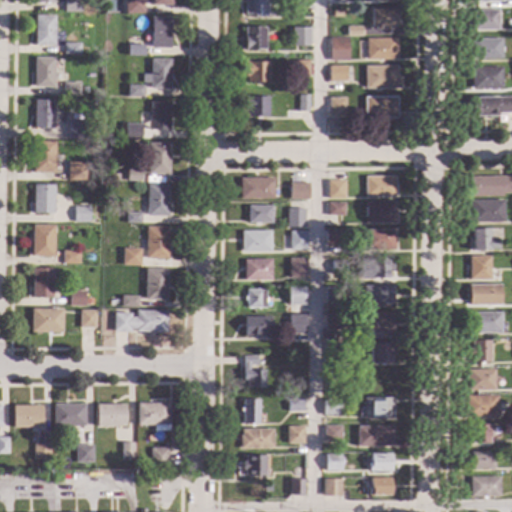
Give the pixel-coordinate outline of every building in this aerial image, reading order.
[(79,0),(79,13),(63,12),(63,0),(79,0)] [(141,0),(141,14),(123,13),(123,0),(141,0)] [(267,0),(267,15),(264,15),(264,17),(253,16),(253,15),(243,15),(243,0),(267,0)] [(309,0),(309,8),(292,8),(292,0),(309,0)] [(498,30),(471,30),(471,8),(498,9),(498,30)] [(396,23),(394,23),(394,27),(379,27),(379,29),(373,29),(373,27),(369,27),(369,9),(396,9),(396,23)] [(53,45),(33,45),(33,15),(53,15),(53,45)] [(168,48),(149,48),(149,43),(140,43),(140,32),(149,33),(149,17),(168,17),(168,48)] [(360,36),(345,36),(345,25),(360,25),(360,36)] [(263,50),(242,50),(243,27),(263,27),(263,50)] [(308,46),(291,46),(291,27),(309,27),(308,46)] [(346,61),(328,61),(328,37),(347,37),(346,61)] [(501,59),(470,58),(471,38),(501,39),(501,59)] [(395,59),(364,59),(364,39),(395,39),(395,59)] [(63,43),(79,43),(79,54),(62,54),(63,43)] [(142,56),(125,55),(125,44),(142,45),(142,56)] [(52,88),(32,87),(33,57),(53,58),(52,88)] [(167,89),(148,89),(148,59),(168,59),(167,89)] [(308,76),(291,75),(292,60),(308,60),(308,76)] [(267,82),(260,82),(260,84),(255,84),(255,82),(245,82),(246,76),(243,76),(243,61),(267,62),(267,82)] [(344,82),(328,81),(328,65),(345,66),(344,82)] [(500,89),(471,89),(471,65),(501,65),(500,89)] [(395,77),(399,77),(399,89),(362,88),(363,66),(395,66),(395,77)] [(78,83),(78,96),(61,95),(62,82),(78,83)] [(141,97),(125,97),(126,84),(141,84),(141,97)] [(308,111),(297,111),(297,94),(308,94),(308,111)] [(267,117),(244,116),(244,111),(241,110),(242,96),(267,96),(267,117)] [(395,119),(363,118),(363,96),(395,96),(395,119)] [(511,112),(497,112),(497,117),(469,117),(470,96),(511,96),(511,112)] [(344,116),(327,116),(328,97),(344,97),(344,116)] [(52,128),(32,128),(32,100),(52,100),(52,128)] [(168,102),(167,130),(146,130),(146,115),(148,115),(148,102),(168,102)] [(83,120),(83,139),(67,138),(67,119),(83,120)] [(139,140),(122,139),(122,123),(139,123),(139,140)] [(53,173),(31,172),(31,141),(53,142),(53,173)] [(166,174),(145,174),(145,143),(167,143),(166,174)] [(84,181),(66,180),(66,162),(84,162),(84,181)] [(140,181),(124,180),(124,170),(140,170),(140,181)] [(117,174),(116,181),(108,180),(108,173),(117,174)] [(393,196),(364,196),(364,176),(393,176),(393,196)] [(511,193),(501,193),(501,196),(469,196),(469,177),(511,176),(511,193)] [(272,198),(238,199),(238,178),(271,178),(272,198)] [(343,198),(326,199),(326,180),(343,180),(343,198)] [(307,199),(288,199),(288,183),(307,183),(307,199)] [(52,213),(31,213),(32,185),(52,185),(52,213)] [(165,216),(144,216),(144,185),(166,185),(165,216)] [(503,222),(469,222),(469,200),(502,200),(503,222)] [(394,222),(364,223),(363,202),(393,201),(394,222)] [(343,215),(326,215),(326,202),(343,202),(343,215)] [(270,223),(246,223),(246,205),(270,205),(270,223)] [(88,207),(87,222),(72,222),(72,207),(88,207)] [(302,227),(285,227),(285,209),(302,208),(302,227)] [(139,212),(138,224),(123,223),(124,212),(139,212)] [(52,226),(51,257),(29,256),(30,225),(52,226)] [(166,227),(165,259),(143,258),(144,226),(166,227)] [(489,239),(497,239),(497,250),(471,251),(470,229),(489,229),(489,239)] [(269,251),(240,252),(240,231),(269,230),(269,251)] [(341,246),(324,246),(324,230),(341,230),(341,246)] [(393,250),(363,250),(362,230),(393,230),(393,250)] [(305,250),(288,250),(288,231),(305,231),(305,250)] [(138,265),(120,265),(120,248),(138,249),(138,265)] [(77,264),(60,263),(61,251),(78,251),(77,264)] [(488,279),(467,279),(467,255),(488,255),(488,279)] [(304,277),(287,277),(287,258),(304,258),(304,277)] [(387,262),(391,262),(392,268),(387,268),(388,278),(360,279),(360,259),(387,258),(387,262)] [(269,279),(243,280),(242,259),(269,259),(269,279)] [(344,274),(330,274),(330,261),(344,261),(344,274)] [(51,297),(30,297),(30,268),(50,268),(51,297)] [(164,300),(143,300),(143,268),(165,269),(164,300)] [(499,305),(468,305),(467,285),(499,284),(499,305)] [(392,305),(362,305),(361,286),(391,285),(392,305)] [(303,305),(286,305),(286,286),(303,286),(303,305)] [(341,303),(325,304),(324,287),(341,286),(341,303)] [(263,308),(245,308),(245,289),(263,289),(263,308)] [(83,291),(83,306),(67,306),(67,291),(83,291)] [(136,307),(119,307),(119,296),(136,296),(136,307)] [(60,333),(28,332),(29,308),(61,309),(60,333)] [(94,310),(93,328),(78,327),(78,310),(94,310)] [(164,333),(133,332),(133,329),(128,329),(128,332),(111,332),(111,313),(129,313),(128,317),(133,317),(134,310),(165,311),(164,333)] [(499,333),(467,333),(467,313),(499,312),(499,333)] [(341,329),(324,329),(324,314),(341,313),(341,329)] [(392,333),(362,333),(361,313),(391,313),(392,333)] [(304,333),(288,333),(287,314),(303,314),(304,333)] [(270,335),(242,336),(242,317),(269,316),(270,335)] [(489,362),(470,362),(470,355),(468,355),(468,348),(470,348),(470,341),(488,340),(489,362)] [(344,343),(343,362),(324,361),(325,343),(344,343)] [(391,355),(389,355),(389,363),(368,363),(368,344),(391,344),(391,355)] [(254,365),(248,365),(248,370),(263,370),(263,388),(244,388),(244,380),(241,380),(241,356),(254,356),(254,365)] [(493,391),(466,391),(466,369),(493,369),(493,391)] [(495,416),(465,417),(465,396),(495,396),(495,416)] [(390,418),(369,418),(368,407),(362,407),(362,397),(390,397),(390,418)] [(302,411),(287,411),(286,399),(301,398),(302,411)] [(257,423),(241,423),(241,399),(256,399),(257,423)] [(338,415),(321,415),(321,399),(338,399),(338,415)] [(166,425),(135,425),(135,403),(166,402),(166,425)] [(83,426),(51,426),(51,404),(82,404),(83,426)] [(123,426),(95,427),(94,404),(123,404),(123,426)] [(40,427),(12,428),(11,406),(40,405),(40,427)] [(488,442),(469,442),(469,424),(488,424),(488,442)] [(391,445),(355,446),(354,426),(391,425),(391,445)] [(302,444),(285,444),(285,426),(302,426),(302,444)] [(339,442),(322,442),(322,426),(339,426),(339,442)] [(272,448),(238,449),(238,436),(240,436),(240,429),(271,429),(272,448)] [(132,458),(120,458),(119,442),(132,442),(132,458)] [(49,459),(32,459),(32,444),(48,443),(49,459)] [(91,462),(73,462),(73,445),(91,445),(91,462)] [(166,467),(149,466),(149,448),(166,448),(166,467)] [(486,460),(491,460),(491,469),(469,469),(469,452),(486,452),(486,460)] [(389,471),(368,472),(367,454),(388,453),(389,471)] [(339,470),(323,470),(323,454),(339,454),(339,470)] [(264,469),(267,469),(267,476),(243,476),(243,469),(241,469),(240,462),(243,462),(243,455),(264,455),(264,469)] [(497,496),(468,496),(468,477),(489,477),(497,477),(497,496)] [(389,495),(367,496),(366,485),(368,485),(368,478),(388,478),(389,495)] [(303,494),(287,494),(287,479),(303,479),(303,494)] [(339,496),(321,496),(321,479),(339,479),(339,496)]
